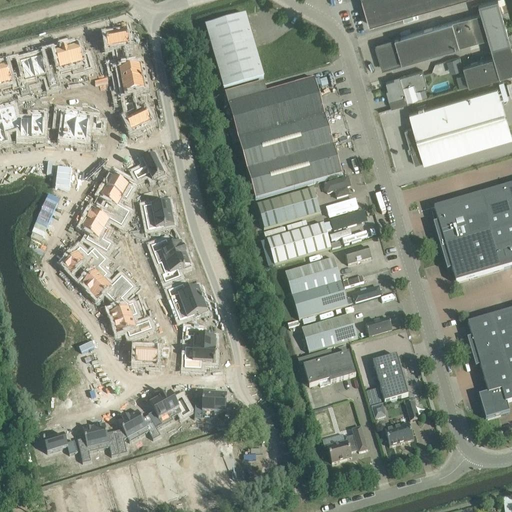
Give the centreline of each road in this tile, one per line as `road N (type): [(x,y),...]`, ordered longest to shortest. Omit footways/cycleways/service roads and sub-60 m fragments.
road 1 (unclassified): [(469,452),(343,43),(328,23),(286,0)]
road 2 (residential): [(100,159),(61,225),(49,269),(94,320),(109,374),(160,384)]
road 3 (residential): [(238,383),(173,140)]
road 4 (residential): [(186,511),(210,505),(270,448),(267,421),(238,383)]
road 5 (residential): [(336,511),(439,479),(469,452)]
road 6 (residential): [(0,54),(138,11)]
road 7 (residential): [(173,140),(138,11)]
road 8 (residential): [(160,384),(110,410),(41,425)]
